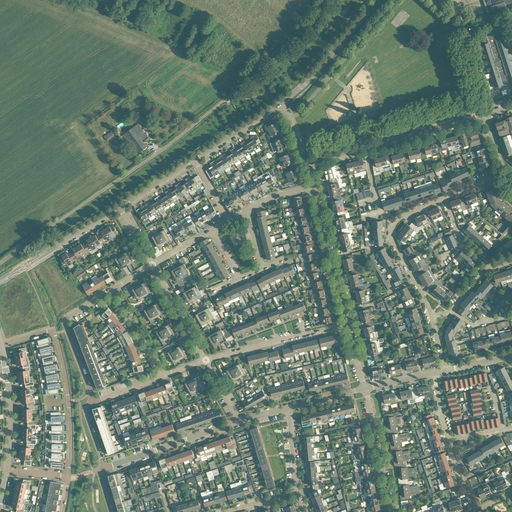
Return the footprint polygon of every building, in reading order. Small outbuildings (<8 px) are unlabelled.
[(487,13),(492,12),(492,13),(506,8),(506,7),(508,6),(508,7),(511,6),(511,0),(484,0),(488,13),(487,13)] [(483,44),(479,46),(488,73),(490,73),(495,88),(501,86),(508,84),(510,88),(511,88),(511,87),(511,60),(505,38),(501,39),(499,34),(499,33),(498,33),(494,34),(493,34),(493,35),(487,36),(486,37),(483,38),(482,38),(482,39),(483,44)] [(131,107),(128,103),(117,110),(119,112),(122,110),(123,112),(128,108),(128,109),(131,107)] [(500,136),(504,135),(509,133),(508,129),(510,128),(510,130),(511,129),(511,119),(511,117),(506,118),(507,121),(505,122),(505,120),(498,122),(498,121),(494,123),(495,127),(496,127),(500,136)] [(265,124),(267,129),(268,131),(279,127),(278,124),(277,124),(275,120),(265,124)] [(126,132),(122,135),(124,138),(126,140),(129,144),(133,142),(140,152),(147,147),(142,140),(147,136),(144,132),(138,124),(126,132)] [(279,127),(268,131),(271,139),(276,136),(281,134),(279,130),(280,130),(279,127)] [(465,133),(460,135),(461,139),(463,146),(463,147),(468,145),(468,143),(470,143),(471,147),(480,144),(477,134),(478,134),(477,129),(473,130),(474,132),(467,134),(467,135),(465,136),(465,133)] [(104,137),(107,141),(115,135),(112,131),(104,137)] [(252,141),(250,142),(255,151),(260,148),(258,144),(261,142),(258,139),(259,139),(256,135),(254,137),(253,136),(250,138),(252,141)] [(270,143),(272,148),(285,142),(284,139),(283,140),(282,136),(277,138),(272,140),(273,142),(270,143)] [(457,136),(451,137),(454,148),(463,146),(461,139),(458,140),(457,136)] [(500,140),(501,144),(509,142),(506,136),(498,139),(498,140),(500,140)] [(454,148),(451,137),(446,139),(448,148),(451,147),(452,151),(455,151),(454,148)] [(441,143),(438,143),(439,147),(441,154),(442,154),(442,152),(446,151),(446,150),(448,150),(448,148),(446,139),(440,140),(441,143)] [(245,141),(243,142),(250,154),(255,151),(250,142),(247,144),(245,141)] [(242,147),(240,149),(245,157),(250,154),(243,142),(240,144),(242,147)] [(285,142),(272,148),(274,153),(277,152),(278,154),(283,152),(287,150),(286,146),(287,146),(285,142)] [(509,142),(501,144),(503,149),(501,149),(502,150),(511,147),(509,142)] [(435,144),(430,145),(432,153),(432,156),(441,154),(439,147),(436,147),(435,144)] [(425,151),(422,152),(424,159),(427,158),(426,155),(432,153),(430,145),(424,147),(425,151)] [(481,146),(472,148),(469,149),(470,152),(473,152),(475,158),(487,154),(485,148),(482,149),(481,146)] [(233,148),(232,149),(240,160),(245,157),(240,149),(237,150),(235,147),(233,148)] [(511,151),(511,147),(502,150),(502,152),(504,151),(505,156),(506,155),(507,158),(511,154),(511,153),(511,151)] [(229,155),(235,164),(240,160),(232,149),(230,150),(232,154),(229,155)] [(419,149),(413,150),(415,159),(421,157),(422,160),(424,159),(422,152),(420,153),(419,149)] [(409,155),(406,156),(408,163),(410,163),(410,160),(415,159),(413,150),(408,152),(409,155)] [(278,155),(281,162),(292,158),(291,155),(290,155),(288,151),(278,155)] [(403,153),(397,155),(399,163),(400,166),(405,164),(405,167),(408,166),(408,163),(406,156),(403,157),(403,153)] [(225,154),(222,155),(229,167),(235,164),(229,155),(227,157),(225,154)] [(487,154),(475,158),(477,163),(478,163),(488,160),(487,154)] [(222,160),(219,162),(224,170),(229,167),(222,155),(220,157),(222,160)] [(392,160),(389,160),(391,167),(392,173),(395,172),(393,164),(399,163),(397,155),(391,156),(392,160)] [(386,156),(380,158),(383,169),(388,168),(391,167),(389,160),(387,161),(386,156)] [(292,158),(281,162),(284,170),(294,165),(292,161),(293,161),(292,158)] [(383,169),(380,158),(374,159),(375,163),(372,163),(374,170),(380,169),(381,172),(383,171),(383,169)] [(215,160),(213,161),(220,173),(224,170),(219,162),(217,163),(215,160)] [(363,160),(357,161),(360,172),(365,171),(365,168),(366,168),(366,162),(363,163),(363,160)] [(488,160),(478,163),(480,168),(478,169),(479,172),(488,169),(487,166),(490,165),(488,160)] [(209,168),(206,170),(210,179),(220,173),(213,161),(210,163),(212,166),(209,168)] [(357,161),(351,163),(354,174),(360,172),(357,161)] [(343,165),(344,170),(345,172),(348,171),(348,175),(354,174),(351,163),(343,165)] [(331,167),(324,169),(323,169),(324,175),(338,171),(337,171),(336,170),(335,170),(334,166),(331,166),(331,167)] [(285,171),(287,178),(298,173),(297,170),(296,171),(294,167),(285,171)] [(466,168),(460,170),(464,177),(468,175),(468,177),(470,176),(466,168)] [(267,172),(263,174),(265,177),(269,185),(272,183),(274,187),(276,185),(274,183),(278,181),(274,172),(272,169),(267,172)] [(460,170),(455,173),(459,181),(460,181),(459,179),(464,177),(460,170)] [(338,171),(324,175),(326,180),(329,179),(330,182),(337,180),(341,179),(339,174),(338,171)] [(289,182),(284,184),(285,187),(301,183),(299,177),(298,173),(287,178),(289,182)] [(455,173),(450,175),(453,182),(457,180),(457,182),(459,181),(455,173)] [(263,174),(259,177),(267,191),(269,190),(268,188),(267,188),(266,187),(269,185),(265,177),(263,174)] [(190,176),(187,178),(194,189),(200,186),(199,185),(202,183),(200,178),(198,175),(192,179),(190,176)] [(267,191),(259,177),(254,179),(260,190),(262,189),(263,193),(267,191)] [(194,189),(187,178),(185,179),(187,182),(184,184),(189,192),(194,189)] [(260,190),(254,179),(253,179),(255,182),(251,184),(257,196),(260,195),(259,193),(257,193),(257,192),(260,190)] [(440,182),(441,185),(443,190),(449,187),(446,179),(440,182)] [(327,185),(328,191),(340,188),(338,182),(338,183),(337,180),(330,182),(331,184),(327,185)] [(180,183),(177,184),(184,195),(189,192),(191,195),(184,184),(182,186),(180,183)] [(438,183),(432,185),(435,193),(441,192),(438,183)] [(177,189),(174,191),(179,199),(184,195),(177,184),(175,186),(177,189)] [(257,196),(251,184),(246,187),(251,195),(253,194),(255,197),(256,196),(257,197),(257,196)] [(244,185),(239,188),(241,190),(248,201),(251,200),(249,196),(251,195),(246,187),(245,187),(244,185)] [(432,185),(427,187),(429,194),(433,193),(434,194),(435,193),(432,185)] [(427,187),(421,189),(424,197),(425,197),(424,195),(429,194),(427,187)] [(340,188),(328,191),(330,197),(333,196),(334,199),(341,197),(340,194),(341,194),(340,188)] [(170,189),(167,191),(174,202),(179,199),(174,191),(171,192),(170,189)] [(421,189),(415,191),(418,198),(422,196),(422,198),(424,197),(421,189)] [(495,189),(486,192),(488,198),(497,195),(495,189)] [(241,190),(237,192),(241,201),(244,199),(245,202),(248,201),(241,190)] [(167,195),(164,197),(169,205),(170,205),(171,207),(175,205),(173,202),(174,202),(167,191),(165,192),(167,195)] [(415,191),(410,193),(412,201),(414,201),(413,199),(418,198),(415,191)] [(232,193),(231,193),(238,207),(240,206),(238,203),(241,201),(237,192),(233,195),(232,193)] [(231,196),(223,200),(227,209),(234,205),(236,208),(238,207),(231,193),(230,194),(231,196)] [(410,193),(404,194),(406,201),(411,200),(411,201),(412,201),(410,193)] [(474,193),(470,195),(473,204),(478,202),(479,205),(482,204),(481,201),(480,199),(477,200),(474,193)] [(303,195),(286,199),(287,204),(293,203),(294,206),(298,205),(302,204),(302,201),(304,200),(305,199),(304,199),(303,195)] [(467,203),(465,204),(467,209),(472,207),(471,204),(473,204),(470,195),(465,196),(467,203)] [(497,195),(488,198),(491,205),(499,199),(497,195)] [(159,196),(157,197),(164,208),(169,205),(164,197),(161,199),(159,196)] [(164,208),(157,197),(155,199),(157,202),(154,204),(159,212),(161,214),(166,211),(164,208)] [(331,202),(333,208),(341,206),(343,205),(341,197),(334,199),(335,201),(331,202)] [(399,197),(393,199),(396,206),(400,205),(401,206),(402,206),(399,197)] [(459,198),(455,200),(458,209),(461,208),(462,211),(467,209),(465,204),(462,205),(459,198)] [(393,199),(388,201),(390,210),(392,209),(391,208),(396,206),(393,199)] [(499,199),(491,205),(496,210),(503,202),(499,199)] [(455,200),(450,202),(453,211),(458,209),(455,200)] [(388,201),(382,203),(384,210),(389,209),(389,210),(390,210),(388,201)] [(149,202),(147,204),(154,215),(156,217),(161,214),(159,212),(154,204),(151,205),(149,202)] [(498,211),(496,213),(499,216),(501,214),(507,206),(503,202),(496,210),(498,211)] [(146,208),(144,210),(149,218),(154,215),(147,204),(144,205),(146,208)] [(289,208),(286,209),(286,211),(289,210),(290,213),(292,212),(293,216),(305,213),(304,210),(306,209),(307,208),(306,208),(305,204),(303,205),(289,208)] [(205,211),(211,222),(213,221),(211,218),(217,214),(212,206),(209,208),(205,211)] [(341,206),(333,208),(334,213),(337,212),(338,215),(345,213),(348,213),(347,210),(342,211),(341,206)] [(507,206),(501,214),(505,218),(511,210),(507,206)] [(438,207),(433,209),(437,218),(439,221),(443,218),(442,216),(438,207)] [(211,222),(203,208),(204,211),(200,213),(205,222),(207,220),(209,223),(211,222)] [(150,220),(149,218),(144,210),(141,212),(139,209),(137,210),(145,223),(150,220)] [(437,218),(433,209),(428,211),(433,220),(437,218)] [(200,213),(196,216),(202,227),(204,226),(202,223),(205,222),(200,213)] [(307,213),(291,218),(288,218),(288,220),(291,220),(292,222),(297,221),(298,225),(307,222),(306,219),(309,219),(309,217),(308,217),(307,213)] [(335,218),(337,224),(348,222),(348,221),(349,221),(348,218),(346,218),(345,213),(338,215),(339,218),(335,218)] [(424,214),(419,216),(423,225),(424,228),(429,225),(431,224),(431,223),(429,219),(427,220),(424,214)] [(196,216),(191,218),(196,226),(199,225),(200,228),(202,227),(196,216)] [(416,222),(412,223),(416,228),(423,225),(419,216),(414,218),(416,222)] [(196,226),(191,218),(187,221),(193,232),(195,231),(193,228),(196,226)] [(187,232),(181,221),(177,223),(184,237),(185,238),(188,236),(186,234),(185,234),(184,233),(187,232)] [(193,232),(187,221),(182,223),(187,232),(190,230),(191,233),(193,232)] [(348,222),(337,224),(338,230),(341,229),(342,232),(351,230),(354,229),(353,225),(349,226),(348,222)] [(468,223),(466,225),(467,227),(463,232),(464,233),(465,232),(468,235),(476,226),(473,224),(473,225),(469,222),(468,223)] [(170,230),(175,239),(181,235),(183,238),(184,237),(177,223),(172,226),(173,228),(170,230)] [(294,231),(295,231),(296,235),(304,233),(309,231),(308,228),(311,228),(312,227),(310,226),(310,223),(293,227),(294,231)] [(407,224),(403,229),(410,235),(414,230),(417,233),(419,231),(416,228),(412,223),(409,226),(407,224)] [(107,227),(105,229),(111,239),(116,236),(115,235),(118,234),(118,233),(117,231),(116,231),(113,225),(108,228),(107,227)] [(476,226),(468,235),(472,238),(471,239),(472,240),(478,233),(474,229),(476,227),(476,226)] [(509,228),(506,226),(501,232),(504,234),(509,228)] [(162,231),(158,233),(161,238),(168,235),(164,227),(161,229),(162,231)] [(103,231),(98,234),(104,243),(106,241),(107,242),(111,239),(105,229),(103,230),(103,231)] [(400,234),(397,237),(401,240),(404,242),(404,241),(406,239),(407,239),(410,235),(403,229),(399,234),(400,234)] [(339,235),(341,241),(351,238),(350,233),(352,233),(351,230),(342,232),(343,234),(339,235)] [(303,243),(306,242),(311,240),(311,237),(313,237),(314,236),(313,235),(312,232),(307,233),(295,236),(296,240),(302,239),(303,243)] [(151,235),(155,242),(161,238),(158,233),(154,235),(153,233),(151,235)] [(478,233),(472,240),(473,241),(474,240),(478,243),(483,237),(478,233)] [(93,236),(91,238),(97,248),(102,245),(101,244),(104,243),(98,234),(94,237),(93,236)] [(168,235),(161,238),(164,244),(168,242),(169,243),(172,242),(168,235)] [(444,238),(446,244),(454,240),(452,235),(444,238)] [(483,237),(478,243),(481,246),(480,247),(481,248),(487,241),(483,237)] [(87,242),(84,243),(89,251),(91,254),(94,253),(93,251),(97,248),(91,238),(88,239),(89,240),(87,242)] [(157,252),(154,254),(156,257),(162,254),(161,254),(159,249),(161,248),(160,246),(164,244),(161,238),(155,242),(157,246),(155,247),(156,250),(157,252)] [(351,238),(341,241),(342,247),(354,244),(353,240),(352,240),(351,238)] [(207,239),(200,243),(203,247),(211,243),(210,243),(207,239)] [(454,240),(446,244),(449,249),(457,246),(454,240)] [(313,241),(296,245),(297,250),(302,248),(303,252),(307,251),(312,250),(311,247),(314,246),(315,245),(313,244),(313,241)] [(487,241),(481,248),(486,252),(492,245),(487,241)] [(79,245),(76,247),(83,257),(87,254),(87,253),(89,251),(84,243),(79,246),(79,245)] [(211,243),(203,247),(203,248),(204,247),(206,251),(213,248),(211,243)] [(354,244),(342,247),(343,252),(351,250),(351,247),(355,246),(354,244)] [(414,250),(411,245),(403,250),(406,255),(411,252),(413,255),(420,251),(419,248),(414,250)] [(75,249),(70,252),(75,260),(78,259),(78,260),(83,257),(76,247),(74,248),(75,249)] [(213,248),(206,251),(209,256),(216,252),(213,248)] [(385,248),(377,252),(380,257),(386,253),(384,249),(386,249),(385,248)] [(125,253),(121,255),(124,260),(131,257),(127,249),(126,250),(124,251),(125,253)] [(306,261),(314,259),(314,256),(316,255),(317,254),(316,253),(315,250),(312,251),(298,254),(299,256),(299,259),(305,257),(306,261)] [(423,259),(420,254),(422,253),(420,251),(413,255),(414,257),(409,260),(412,266),(420,261),(423,259)] [(461,251),(460,253),(456,258),(461,262),(466,255),(461,251)] [(75,260),(70,252),(65,255),(64,254),(62,256),(62,257),(59,259),(64,267),(67,265),(68,266),(70,265),(73,263),(72,262),(75,260)] [(216,252),(209,256),(212,261),(219,257),(216,252)] [(386,253),(380,257),(383,263),(390,258),(390,257),(389,258),(386,253)] [(346,259),(343,260),(344,266),(352,264),(355,263),(353,254),(346,256),(346,259)] [(114,257),(118,264),(124,260),(121,255),(117,257),(116,255),(114,257)] [(466,255),(461,262),(465,266),(471,259),(466,255)] [(131,257),(124,260),(128,266),(132,263),(133,265),(135,264),(131,257)] [(181,265),(177,267),(180,273),(187,269),(184,265),(187,263),(183,257),(179,260),(181,265)] [(219,257),(212,261),(214,266),(221,262),(219,257)] [(390,258),(383,263),(386,268),(392,264),(390,260),(391,259),(390,258)] [(308,270),(312,269),(317,268),(316,265),(318,264),(319,263),(318,263),(317,259),(312,260),(301,263),(302,268),(307,266),(308,270)] [(471,259),(465,266),(470,270),(476,263),(471,259)] [(124,260),(118,264),(122,271),(124,270),(123,268),(128,266),(124,260)] [(420,261),(412,266),(415,271),(418,269),(419,272),(429,267),(427,264),(423,266),(420,261)] [(221,262),(214,266),(217,270),(224,266),(221,262)] [(42,271),(41,271),(41,272),(45,278),(54,272),(56,275),(58,278),(64,274),(59,266),(54,268),(51,264),(44,268),(45,269),(42,271)] [(352,264),(344,266),(345,271),(351,270),(352,272),(359,271),(358,268),(354,269),(352,264)] [(392,264),(386,268),(387,267),(390,272),(397,268),(396,265),(394,267),(392,264)] [(292,265),(287,267),(290,275),(295,273),(292,265)] [(224,266),(217,270),(220,275),(227,271),(224,266)] [(108,272),(103,276),(107,282),(108,283),(113,280),(110,276),(112,274),(108,267),(105,269),(108,272)] [(173,270),(172,268),(167,271),(170,276),(173,274),(174,276),(180,273),(177,267),(173,270)] [(281,268),(285,277),(290,275),(287,267),(282,269),(281,268)] [(418,276),(421,282),(429,277),(426,271),(430,269),(429,267),(419,272),(421,275),(418,276)] [(281,268),(276,271),(280,278),(284,276),(285,277),(281,268)] [(310,279),(314,278),(319,277),(318,274),(321,273),(321,272),(320,272),(319,268),(314,269),(303,272),(304,277),(309,275),(310,279)] [(397,268),(390,272),(392,278),(400,273),(397,268)] [(82,272),(81,269),(69,277),(70,279),(82,272)] [(180,273),(183,278),(188,276),(191,281),(193,280),(191,276),(187,269),(180,273)] [(507,282),(507,280),(506,280),(504,272),(501,273),(500,270),(498,271),(501,282),(502,284),(507,282)] [(227,271),(220,275),(222,280),(229,276),(227,271)] [(276,271),(271,273),(275,280),(280,278),(276,271)] [(349,276),(350,281),(358,279),(357,274),(360,273),(359,271),(352,272),(352,275),(349,276)] [(501,282),(498,271),(496,271),(497,274),(493,275),(493,276),(490,277),(492,282),(495,282),(495,283),(501,282)] [(180,273),(174,276),(177,282),(175,283),(176,285),(178,284),(179,287),(184,284),(181,279),(183,278),(180,273)] [(271,273),(266,275),(270,282),(275,280),(271,273)] [(400,273),(392,278),(395,282),(393,283),(395,287),(401,284),(399,280),(403,278),(400,273)] [(261,277),(262,278),(265,286),(265,285),(270,282),(266,275),(261,277)] [(103,276),(98,279),(102,285),(107,282),(103,276)] [(314,288),(318,287),(323,286),(322,283),(324,282),(325,281),(324,280),(323,277),(306,281),(308,286),(313,284),(314,288)] [(429,277),(421,282),(424,287),(427,285),(429,289),(439,281),(437,278),(436,279),(434,280),(432,282),(429,277)] [(257,281),(259,285),(260,288),(265,286),(262,278),(257,281)] [(98,279),(93,282),(97,288),(102,285),(98,279)] [(358,279),(350,281),(352,287),(358,286),(358,288),(365,287),(365,284),(360,285),(358,279)] [(143,283),(139,286),(142,291),(148,287),(144,280),(142,281),(143,283)] [(193,280),(191,281),(193,285),(194,287),(190,289),(193,295),(199,291),(195,284),(193,280)] [(486,280),(482,284),(489,290),(493,285),(486,280)] [(250,282),(250,283),(255,294),(258,293),(256,290),(258,289),(257,286),(255,281),(250,284),(250,282)] [(441,283),(439,281),(429,289),(433,291),(431,293),(436,297),(443,288),(439,284),(440,283),(441,283)] [(93,282),(88,285),(93,292),(97,288),(93,282)] [(250,283),(245,285),(248,292),(253,290),(253,291),(255,294),(250,283)] [(482,284),(478,289),(485,294),(489,290),(482,284)] [(88,285),(83,288),(85,290),(88,295),(93,292),(88,285)] [(245,285),(240,287),(243,294),(248,292),(245,285)] [(135,288),(134,286),(131,287),(135,295),(142,291),(139,286),(135,288)] [(325,286),(309,290),(307,291),(307,293),(309,292),(310,295),(315,293),(316,297),(320,296),(325,295),(324,292),(327,291),(327,290),(326,289),(325,286)] [(148,287),(142,291),(145,297),(149,294),(150,296),(152,295),(148,287)] [(240,287),(235,289),(238,297),(243,294),(240,287)] [(355,292),(357,298),(365,296),(364,290),(366,289),(365,287),(358,288),(359,291),(355,292)] [(407,287),(396,293),(397,295),(399,295),(400,297),(409,292),(406,287),(407,287)] [(448,291),(443,288),(436,297),(441,300),(443,298),(447,301),(453,293),(449,289),(449,290),(448,291)] [(182,291),(186,298),(193,295),(190,289),(186,292),(185,290),(182,291)] [(235,289),(230,291),(233,299),(238,297),(235,289)] [(472,291),(481,299),(485,294),(478,289),(479,289),(475,294),(472,291)] [(142,291),(135,295),(139,302),(142,301),(141,299),(145,297),(142,291)] [(199,291),(193,295),(196,300),(200,298),(201,300),(203,298),(199,291)] [(230,291),(225,294),(229,302),(228,301),(233,299),(230,291)] [(472,291),(468,296),(475,302),(479,297),(481,299),(472,291)] [(400,297),(403,302),(403,303),(412,298),(409,292),(400,297)] [(225,295),(220,297),(224,304),(229,302),(225,294),(225,295)] [(193,295),(186,298),(190,306),(193,304),(192,302),(196,300),(193,295)] [(327,295),(323,296),(311,299),(312,304),(314,303),(315,307),(318,306),(322,305),(327,304),(326,301),(329,300),(329,299),(328,298),(327,295)] [(365,296),(357,298),(358,303),(362,302),(362,305),(369,303),(369,300),(366,301),(365,296)] [(468,296),(464,300),(471,306),(475,302),(468,296)] [(215,299),(217,304),(219,306),(224,304),(220,297),(215,299)] [(403,303),(403,302),(399,305),(400,307),(402,307),(405,306),(406,308),(407,308),(408,311),(414,309),(412,305),(415,303),(412,298),(403,303)] [(377,304),(378,307),(380,306),(381,309),(385,307),(383,300),(377,304)] [(467,311),(471,306),(464,300),(460,305),(462,307),(469,313),(469,312),(467,311)] [(155,304),(150,307),(154,312),(160,309),(156,301),(154,303),(155,304)] [(298,304),(293,306),(296,314),(299,313),(299,314),(301,314),(298,304)] [(320,315),(324,314),(329,313),(328,310),(331,309),(332,308),(330,308),(330,304),(325,305),(313,308),(314,313),(320,311),(320,315)] [(206,309),(202,311),(205,317),(211,313),(214,311),(212,309),(210,308),(209,309),(207,306),(205,307),(206,309)] [(143,309),(147,316),(154,312),(150,307),(146,309),(145,307),(143,309)] [(469,313),(462,307),(458,311),(465,317),(469,313)] [(97,316),(99,318),(102,315),(106,319),(112,313),(113,312),(108,308),(104,312),(102,310),(97,316)] [(288,308),(283,310),(286,318),(289,317),(290,318),(292,317),(288,308)] [(406,312),(404,312),(405,315),(407,314),(408,317),(418,314),(416,308),(414,309),(408,311),(406,312)] [(160,309),(154,312),(157,318),(161,315),(162,317),(164,316),(160,309)] [(372,314),(371,309),(359,311),(361,317),(369,315),(372,314)] [(195,322),(198,320),(205,317),(202,311),(200,312),(199,311),(194,313),(196,316),(194,317),(194,319),(195,322)] [(211,313),(205,317),(208,322),(212,320),(213,322),(216,320),(214,317),(217,315),(215,311),(214,311),(211,313)] [(154,312),(147,316),(151,323),(153,322),(152,320),(157,318),(154,312)] [(27,315),(22,316),(25,326),(32,324),(32,327),(43,323),(40,313),(28,317),(27,315)] [(112,313),(106,319),(110,323),(116,317),(112,313)] [(332,313),(315,317),(316,319),(316,322),(322,321),(323,324),(331,322),(331,319),(333,318),(334,317),(333,317),(332,313)] [(418,314),(408,317),(410,323),(420,320),(418,314)] [(369,315),(361,317),(362,323),(366,322),(366,325),(373,323),(373,320),(370,321),(369,315)] [(456,316),(452,321),(460,326),(463,320),(456,316)] [(116,317),(110,323),(113,327),(120,322),(116,317)] [(209,324),(208,322),(205,317),(198,320),(203,328),(209,324)] [(259,327),(256,319),(256,320),(251,322),(254,330),(259,328),(259,327)] [(409,330),(412,329),(422,326),(420,320),(410,323),(411,326),(408,327),(409,330)] [(245,321),(240,323),(241,326),(245,335),(247,334),(246,333),(249,332),(246,324),(245,321)] [(452,321),(449,326),(456,331),(460,326),(452,321)] [(120,322),(113,327),(116,331),(117,332),(123,326),(120,322)] [(166,325),(162,328),(165,333),(172,330),(168,322),(165,324),(166,325)] [(373,323),(366,325),(367,327),(363,328),(365,334),(373,332),(371,326),(374,326),(373,323)] [(90,342),(83,324),(80,325),(79,324),(74,327),(81,345),(80,346),(90,342)] [(123,326),(117,332),(120,336),(126,331),(123,326)] [(241,326),(237,328),(240,336),(242,334),(243,336),(245,335),(241,326)] [(412,329),(414,335),(415,334),(416,337),(422,335),(421,332),(424,331),(423,331),(422,326),(412,329)] [(444,333),(454,335),(456,331),(449,326),(446,331),(447,332),(446,334),(444,333)] [(155,330),(159,337),(165,333),(162,328),(158,330),(157,328),(155,330)] [(218,331),(214,333),(217,339),(224,335),(227,333),(225,330),(226,330),(225,329),(221,331),(220,328),(217,329),(218,331)] [(172,330),(165,333),(168,339),(172,336),(173,338),(176,337),(172,330)] [(126,331),(120,336),(123,341),(130,337),(127,331),(126,331)] [(373,332),(365,334),(366,339),(370,339),(370,341),(377,339),(377,337),(376,331),(373,332)] [(224,335),(217,339),(220,344),(224,342),(225,344),(228,342),(227,341),(226,339),(231,336),(229,332),(227,333),(224,335)] [(165,333),(159,337),(163,344),(165,343),(164,341),(168,339),(165,333)] [(207,335),(211,342),(217,339),(214,333),(210,335),(209,334),(207,335)] [(454,335),(444,333),(444,334),(446,334),(446,336),(445,336),(446,342),(455,340),(454,335)] [(500,335),(500,336),(502,343),(505,342),(506,344),(508,344),(505,333),(500,335)] [(336,335),(334,335),(336,344),(336,345),(341,344),(342,346),(345,345),(343,339),(340,340),(340,336),(336,336),(336,335)] [(48,337),(31,342),(32,344),(35,343),(37,350),(48,347),(47,343),(50,342),(49,339),(48,337)] [(130,337),(123,341),(125,346),(133,343),(130,337)] [(483,340),(478,341),(480,349),(484,348),(484,351),(486,351),(483,337),(483,340)] [(486,337),(483,337),(486,351),(488,350),(487,348),(491,347),(489,339),(487,339),(486,337)] [(495,337),(489,339),(491,347),(495,346),(495,348),(497,348),(495,337)] [(367,345),(369,350),(380,348),(379,343),(383,342),(383,338),(377,339),(370,341),(371,344),(367,345)] [(217,339),(211,342),(215,350),(217,348),(216,346),(220,344),(217,339)] [(455,340),(446,342),(448,348),(456,346),(455,340)] [(90,342),(80,346),(81,346),(83,351),(82,351),(92,347),(91,347),(90,343),(90,342)] [(133,343),(125,346),(127,351),(135,348),(133,343)] [(178,346),(174,349),(177,354),(184,351),(180,343),(177,345),(178,346)] [(37,350),(33,351),(34,353),(38,352),(38,353),(40,353),(41,358),(42,358),(50,356),(49,352),(52,351),(53,351),(52,348),(51,348),(51,346),(48,347),(37,350)] [(456,346),(448,348),(449,354),(452,354),(460,351),(458,352),(456,346)] [(92,348),(92,347),(82,351),(83,351),(85,356),(84,356),(84,357),(94,353),(94,352),(92,348)] [(19,352),(14,353),(15,359),(28,357),(27,357),(26,351),(25,348),(19,349),(19,352)] [(135,348),(127,351),(128,351),(130,356),(137,354),(135,348)] [(381,356),(381,354),(380,348),(369,350),(370,356),(374,355),(374,358),(377,357),(381,356)] [(167,351),(171,358),(177,354),(174,349),(170,351),(169,349),(167,351)] [(184,351),(177,354),(180,360),(184,357),(185,359),(188,358),(184,351)] [(94,354),(94,353),(84,357),(85,356),(87,361),(86,362),(96,358),(96,357),(94,354)] [(415,357),(410,358),(413,370),(419,369),(418,365),(420,365),(419,358),(418,353),(415,354),(415,357)] [(177,354),(171,358),(175,365),(177,364),(176,362),(180,360),(177,354)] [(244,362),(245,363),(247,368),(250,368),(249,365),(254,363),(252,354),(250,354),(250,356),(247,357),(248,360),(244,362)] [(41,358),(36,360),(36,362),(40,361),(40,362),(42,362),(44,367),(52,365),(51,361),(54,361),(54,360),(55,360),(54,357),(53,357),(53,355),(50,356),(42,358),(41,358)] [(421,357),(419,358),(420,365),(423,364),(424,367),(430,366),(428,358),(427,355),(421,356),(421,357)] [(28,357),(15,359),(16,365),(22,364),(22,367),(29,366),(28,357)] [(96,359),(96,358),(86,362),(87,362),(89,367),(88,367),(98,363),(96,359)] [(405,361),(402,361),(404,368),(406,368),(407,371),(413,370),(410,358),(404,359),(405,361)] [(237,365),(233,367),(236,372),(243,369),(239,361),(236,363),(237,365)] [(385,364),(387,372),(390,371),(390,375),(396,373),(395,365),(394,365),(394,362),(388,363),(387,361),(385,362),(385,364)] [(400,364),(395,365),(396,373),(402,372),(401,369),(404,368),(402,361),(400,362),(400,364)] [(379,377),(385,376),(384,372),(387,372),(385,364),(385,362),(382,362),(382,365),(377,366),(379,377)] [(98,364),(98,363),(88,367),(89,367),(91,372),(90,372),(100,369),(100,368),(98,364)] [(44,367),(38,368),(38,370),(42,370),(42,371),(44,371),(45,376),(54,374),(53,370),(56,370),(57,369),(56,366),(55,364),(52,365),(44,367)] [(142,365),(141,365),(133,367),(134,372),(130,373),(130,376),(138,375),(138,372),(143,371),(142,365)] [(23,371),(17,372),(18,378),(29,376),(28,371),(30,370),(29,366),(22,367),(23,371)] [(379,377),(377,366),(371,367),(371,368),(369,369),(370,377),(373,376),(374,378),(379,377)] [(226,369),(230,376),(236,372),(233,367),(229,369),(228,367),(226,369)] [(504,367),(496,370),(499,376),(509,370),(508,369),(505,370),(504,367)] [(100,369),(90,372),(90,373),(91,372),(93,377),(92,378),(102,374),(102,373),(100,370),(100,369)] [(243,369),(236,372),(239,378),(243,375),(244,377),(247,376),(243,369)] [(509,370),(499,376),(502,381),(509,377),(507,374),(510,372),(509,370)] [(236,372),(230,376),(234,383),(236,382),(235,380),(239,378),(236,372)] [(43,376),(39,377),(40,380),(44,379),(44,380),(46,380),(47,385),(56,383),(55,380),(58,379),(58,376),(57,376),(57,374),(54,374),(45,376),(43,376)] [(102,374),(92,378),(93,378),(95,383),(94,383),(104,379),(104,378),(104,379),(102,375),(103,375),(102,374)] [(194,385),(201,382),(197,374),(195,376),(196,378),(191,380),(194,385)] [(29,376),(18,378),(19,384),(25,383),(25,386),(32,386),(34,386),(33,381),(30,382),(29,376)] [(509,377),(502,381),(504,386),(511,381),(511,379),(511,380),(509,377)] [(104,379),(94,383),(95,383),(97,388),(96,388),(96,389),(97,388),(97,389),(103,386),(109,384),(109,383),(106,385),(106,384),(104,380),(105,380),(104,379)] [(184,382),(188,389),(194,385),(191,380),(187,382),(186,380),(184,382)] [(165,384),(165,385),(168,393),(174,391),(175,395),(178,394),(175,386),(173,387),(171,382),(165,384)] [(201,382),(194,385),(197,391),(202,388),(203,390),(205,389),(201,382)] [(43,386),(41,386),(41,388),(45,387),(45,389),(47,389),(48,394),(58,393),(58,392),(57,392),(56,389),(59,388),(60,388),(59,385),(59,383),(56,383),(47,385),(43,386)] [(422,384),(423,387),(425,398),(433,396),(433,395),(431,386),(428,387),(428,383),(422,384)] [(165,385),(160,387),(163,395),(168,393),(165,385)] [(194,385),(188,389),(192,396),(194,395),(193,393),(197,391),(194,385)] [(417,391),(415,392),(417,402),(422,401),(423,399),(424,398),(425,398),(423,387),(419,388),(418,385),(416,385),(417,391)] [(25,390),(19,391),(20,396),(32,395),(31,395),(31,390),(32,390),(32,386),(25,386),(25,390)] [(160,387),(155,389),(158,397),(163,395),(160,387)] [(271,396),(277,395),(275,387),(267,388),(268,392),(270,392),(271,396)] [(409,390),(406,390),(407,397),(407,399),(408,404),(417,402),(415,392),(412,392),(411,387),(408,387),(409,390)] [(155,389),(150,391),(153,399),(158,397),(155,389)] [(400,395),(398,395),(399,402),(402,401),(402,400),(407,399),(407,397),(406,390),(402,391),(401,389),(399,389),(400,392),(400,395)] [(262,390),(257,393),(261,400),(266,397),(264,394),(267,394),(266,391),(263,392),(262,390)] [(392,393),(388,394),(391,405),(396,404),(396,402),(399,402),(398,395),(395,396),(394,390),(391,391),(392,393)] [(150,391),(144,393),(147,400),(153,399),(150,391)] [(140,399),(138,400),(140,408),(143,407),(142,403),(147,400),(144,393),(144,392),(138,394),(140,399)] [(383,398),(380,399),(382,405),(385,404),(385,403),(387,403),(388,405),(391,405),(388,394),(385,395),(384,392),(382,393),(383,398)] [(257,393),(252,396),(256,403),(261,400),(257,393)] [(32,395),(20,396),(20,402),(26,402),(27,406),(34,405),(33,401),(32,395)] [(132,396),(128,398),(132,407),(138,405),(135,396),(132,397),(132,396)] [(252,396),(247,399),(251,406),(256,403),(252,396)] [(126,398),(123,400),(126,409),(132,407),(128,398),(129,399),(127,399),(126,398)] [(247,399),(242,401),(246,408),(246,409),(251,406),(247,399)] [(121,400),(117,402),(121,411),(126,409),(123,400),(123,401),(121,401),(121,400)] [(115,402),(111,404),(115,414),(121,411),(117,402),(117,403),(116,403),(115,402)] [(27,409),(21,409),(21,415),(31,415),(31,409),(34,409),(34,405),(27,406),(27,409)] [(94,414),(103,411),(101,406),(94,409),(93,409),(94,413),(93,413),(94,415),(94,414)] [(219,409),(213,411),(216,418),(222,417),(222,416),(221,416),(219,409)] [(331,409),(326,410),(329,423),(334,422),(334,418),(331,409)] [(326,410),(320,412),(323,421),(322,421),(323,424),(329,422),(329,423),(326,410)] [(105,416),(103,411),(94,414),(94,415),(95,415),(96,418),(95,418),(95,420),(96,420),(96,419),(105,416)] [(213,411),(208,413),(211,420),(216,418),(213,411)] [(49,420),(45,420),(45,422),(49,422),(60,422),(63,421),(62,419),(63,419),(63,416),(62,416),(59,416),(59,412),(60,412),(50,413),(50,418),(48,418),(49,420)] [(320,412),(315,413),(318,425),(323,424),(322,421),(323,421),(320,412)] [(396,412),(384,415),(385,420),(387,420),(388,424),(396,422),(403,420),(406,420),(405,417),(403,417),(403,416),(397,417),(396,412)] [(208,413),(203,414),(205,422),(211,420),(208,413)] [(309,414),(312,424),(312,427),(318,425),(315,413),(309,414)] [(203,414),(197,416),(200,424),(205,422),(203,414)] [(309,414),(301,416),(302,426),(312,424),(309,414)] [(433,417),(432,417),(431,414),(423,417),(424,420),(423,420),(424,422),(423,423),(423,424),(423,425),(424,426),(427,425),(438,422),(437,420),(435,420),(433,417)] [(31,415),(21,415),(21,421),(27,421),(27,425),(36,425),(37,425),(37,420),(31,421),(31,415)] [(106,421),(105,416),(96,419),(96,420),(97,423),(97,425),(98,425),(98,424),(106,421)] [(197,416),(192,418),(194,426),(200,424),(197,416)] [(192,418),(186,420),(189,428),(194,426),(192,418)] [(186,420),(181,422),(183,430),(189,428),(186,420)] [(386,427),(387,432),(396,430),(396,428),(397,428),(397,426),(404,424),(403,420),(396,422),(388,424),(388,427),(386,427)] [(108,426),(106,421),(98,424),(98,425),(99,428),(98,428),(99,430),(99,429),(108,426)] [(46,426),(45,426),(45,431),(49,431),(51,431),(60,431),(63,431),(63,429),(63,426),(63,425),(60,425),(60,422),(49,422),(49,429),(46,429),(46,426)] [(438,423),(438,422),(427,425),(425,426),(427,432),(429,431),(437,428),(436,424),(438,423)] [(172,424),(167,426),(169,434),(175,432),(172,424)] [(21,428),(21,434),(32,434),(32,429),(35,429),(36,425),(27,425),(27,428),(21,428)] [(110,431),(108,426),(99,429),(99,430),(100,429),(101,433),(100,433),(101,435),(101,434),(110,431)] [(160,426),(155,427),(159,438),(164,436),(161,428),(160,426)] [(167,426),(161,428),(164,436),(169,434),(167,426)] [(351,427),(348,428),(347,428),(344,429),(345,432),(348,431),(349,433),(348,434),(349,437),(361,434),(360,428),(352,430),(351,427)] [(438,431),(437,428),(429,431),(427,432),(428,437),(431,436),(442,432),(441,430),(438,431)] [(144,440),(141,431),(140,429),(135,431),(135,433),(138,442),(139,443),(142,442),(142,441),(144,440)] [(147,429),(141,431),(144,440),(144,441),(148,440),(148,439),(150,438),(147,429)] [(156,430),(150,432),(153,440),(159,438),(156,430)] [(396,430),(387,432),(388,437),(390,437),(391,441),(407,437),(409,436),(408,433),(406,433),(399,435),(398,433),(397,433),(396,430)] [(45,438),(45,440),(49,440),(51,440),(60,440),(63,440),(63,438),(64,438),(64,435),(63,435),(60,435),(60,431),(51,431),(51,437),(49,437),(49,438),(45,438)] [(112,436),(110,431),(101,434),(101,435),(101,434),(102,437),(102,438),(102,440),(103,439),(112,436)] [(442,432),(431,436),(433,441),(433,442),(440,439),(441,439),(440,435),(442,434),(442,432)] [(138,442),(135,433),(130,435),(133,444),(133,445),(137,444),(136,443),(138,442)] [(21,434),(21,440),(27,440),(26,444),(33,444),(36,444),(36,439),(31,439),(31,435),(32,435),(32,434),(21,434)] [(346,447),(349,446),(356,444),(355,441),(363,440),(361,434),(349,437),(350,437),(351,442),(345,444),(346,447)] [(112,436),(103,439),(104,442),(104,443),(103,443),(104,443),(105,444),(113,441),(116,440),(114,435),(112,436)] [(133,444),(130,435),(124,437),(127,447),(131,446),(131,445),(133,444)] [(230,436),(224,438),(228,448),(228,449),(233,448),(234,449),(237,448),(234,438),(231,439),(230,436)] [(407,437),(391,441),(392,444),(390,444),(391,450),(400,448),(400,447),(403,447),(402,443),(408,441),(407,437)] [(496,437),(494,438),(500,447),(505,445),(501,437),(497,439),(496,437)] [(224,438),(219,440),(222,450),(228,448),(224,438)] [(494,441),(491,443),(495,450),(500,447),(494,438),(493,439),(494,441)] [(441,442),(440,439),(433,442),(433,441),(429,442),(431,448),(434,447),(444,444),(443,441),(441,442)] [(45,447),(45,449),(49,449),(51,449),(60,450),(63,450),(63,448),(64,445),(63,444),(60,444),(60,440),(51,440),(51,446),(49,446),(49,447),(45,447)] [(219,440),(214,442),(217,452),(222,450),(219,440)] [(115,446),(113,441),(105,444),(106,447),(105,448),(106,450),(106,449),(115,446)] [(214,442),(208,444),(212,454),(217,452),(214,442)] [(486,442),(484,443),(490,453),(495,450),(491,443),(487,445),(486,442)] [(480,447),(485,456),(490,453),(484,443),(483,444),(484,447),(481,448),(480,447)] [(20,447),(20,453),(30,454),(31,448),(33,448),(33,444),(26,444),(26,447),(20,447)] [(208,444),(203,446),(206,456),(212,454),(208,444)] [(354,454),(366,451),(364,445),(356,447),(356,444),(349,446),(349,449),(351,448),(352,454),(354,454)] [(444,444),(434,447),(436,453),(443,450),(442,446),(445,445),(444,444)] [(117,445),(115,446),(106,449),(107,449),(108,452),(107,453),(108,455),(119,451),(117,445)] [(206,456),(203,446),(197,448),(198,450),(198,451),(196,452),(198,457),(198,460),(201,459),(201,458),(206,456)] [(479,451),(476,452),(480,459),(485,457),(485,456),(480,447),(478,448),(479,451)] [(400,448),(391,450),(392,455),(394,454),(395,458),(411,454),(410,450),(402,452),(402,450),(401,450),(400,448)] [(45,456),(45,458),(49,458),(51,458),(60,459),(63,459),(63,457),(63,454),(60,453),(60,450),(51,449),(51,455),(49,455),(49,456),(45,456)] [(192,450),(186,451),(189,459),(194,457),(192,450)] [(186,451),(181,453),(184,461),(189,459),(186,451)] [(354,463),(360,462),(359,459),(367,457),(366,451),(354,454),(355,460),(353,460),(354,463)] [(444,452),(436,455),(434,456),(435,462),(438,461),(438,460),(449,457),(448,455),(445,456),(444,452)] [(472,452),(470,453),(475,462),(480,459),(476,452),(473,454),(472,452)] [(20,453),(19,459),(24,459),(24,465),(32,466),(32,465),(31,465),(31,459),(30,459),(30,454),(20,453)] [(181,453),(176,455),(178,463),(184,461),(181,453)] [(468,461),(465,462),(466,464),(469,463),(470,465),(472,464),(473,466),(476,464),(475,462),(470,453),(468,454),(470,456),(466,458),(468,461)] [(411,454),(395,458),(395,461),(393,461),(394,466),(396,466),(404,465),(406,464),(407,464),(406,459),(412,458),(411,454)] [(176,455),(170,457),(173,465),(178,463),(176,455)] [(170,457),(165,459),(167,467),(173,465),(170,457)] [(435,462),(437,467),(448,463),(447,460),(449,459),(449,457),(438,460),(438,461),(435,462)] [(44,464),(44,467),(48,467),(62,468),(62,467),(63,467),(63,463),(62,463),(59,463),(60,459),(51,458),(50,464),(48,464),(48,465),(44,464)] [(167,467),(165,459),(164,458),(159,460),(162,469),(167,467)] [(155,461),(149,463),(153,474),(159,472),(155,461)] [(357,472),(370,469),(369,463),(361,465),(360,462),(354,463),(353,463),(354,466),(357,466),(358,468),(356,469),(357,472)] [(149,463),(144,465),(148,476),(153,474),(149,463)] [(448,463),(437,467),(439,472),(452,468),(452,466),(449,467),(448,463)] [(406,464),(404,465),(396,466),(397,471),(399,471),(399,474),(410,473),(416,472),(415,468),(408,469),(408,467),(406,467),(406,464)] [(148,476),(144,465),(139,467),(143,478),(148,476)] [(139,467),(134,468),(138,479),(143,478),(139,467)] [(133,481),(138,479),(134,468),(129,470),(133,481)] [(452,468),(439,472),(441,478),(443,477),(452,474),(451,470),(453,470),(452,468)] [(355,478),(356,482),(364,480),(364,479),(363,476),(371,475),(370,469),(357,472),(355,472),(356,478),(355,478)] [(417,472),(416,472),(410,473),(399,474),(400,477),(398,477),(399,483),(412,481),(413,481),(409,481),(409,479),(409,477),(416,476),(416,473),(417,473),(417,472)] [(109,482),(118,479),(121,478),(119,473),(117,474),(108,476),(110,482),(109,482)] [(502,474),(504,478),(499,480),(503,488),(508,486),(506,483),(509,482),(508,479),(505,473),(502,474)] [(443,477),(441,478),(439,478),(441,484),(442,483),(455,479),(454,477),(452,478),(451,474),(452,474),(443,477)] [(497,477),(489,480),(492,487),(494,485),(497,491),(503,488),(499,480),(497,477)] [(118,479),(109,482),(110,482),(111,487),(123,484),(121,478),(118,479)] [(318,478),(307,479),(308,485),(312,484),(313,488),(319,487),(318,484),(318,481),(318,478)] [(488,478),(485,479),(486,482),(481,484),(482,488),(486,496),(491,493),(489,488),(492,487),(489,480),(488,478)] [(16,481),(15,486),(25,488),(27,489),(28,489),(29,484),(30,481),(23,479),(22,483),(16,481)] [(247,479),(241,481),(245,495),(251,493),(249,489),(252,488),(250,481),(248,482),(247,479)] [(365,489),(374,486),(373,480),(366,482),(365,479),(364,479),(364,480),(362,480),(356,482),(357,484),(359,484),(361,489),(361,490),(365,489)] [(442,483),(444,489),(454,485),(453,482),(456,481),(455,479),(442,483)] [(237,488),(239,496),(245,495),(241,481),(241,480),(239,481),(239,482),(236,483),(237,488)] [(410,486),(410,484),(412,484),(412,481),(399,483),(399,488),(401,488),(402,491),(414,490),(418,489),(417,485),(410,486)] [(156,483),(151,485),(151,487),(153,492),(159,490),(157,483),(156,484),(156,483)] [(230,485),(232,490),(234,498),(239,496),(237,488),(236,483),(230,485)] [(112,493),(124,489),(123,484),(111,487),(111,488),(111,487),(113,493),(112,493)] [(480,484),(472,488),(475,494),(478,493),(481,498),(486,496),(482,488),(481,484),(480,484)] [(361,495),(362,499),(369,497),(368,494),(374,492),(376,492),(374,486),(365,489),(361,490),(360,490),(361,493),(363,492),(364,495),(361,495)] [(219,493),(221,502),(227,500),(224,492),(223,487),(218,489),(219,493)] [(320,492),(319,490),(319,487),(313,488),(313,492),(309,493),(312,499),(321,495),(320,492)] [(114,498),(126,495),(124,489),(112,493),(113,493),(114,498)] [(221,502),(219,493),(218,489),(212,491),(212,492),(213,495),(216,503),(221,502)] [(414,490),(402,491),(402,494),(400,495),(401,500),(411,499),(411,494),(418,493),(418,489),(414,490)] [(226,491),(227,495),(228,500),(234,498),(232,490),(226,491)] [(206,491),(201,493),(205,507),(210,505),(208,497),(207,493),(206,491)] [(207,494),(208,497),(210,505),(216,503),(213,495),(212,492),(207,494)] [(116,504),(125,501),(123,496),(126,495),(114,498),(114,499),(115,498),(116,504)] [(321,495),(312,499),(314,504),(324,500),(323,498),(321,498),(320,496),(321,495)] [(369,497),(362,499),(362,501),(365,501),(367,506),(370,506),(379,504),(377,498),(369,499),(369,497)] [(453,499),(454,501),(457,509),(457,511),(463,509),(459,497),(453,499)] [(198,500),(192,501),(195,510),(201,508),(200,505),(203,504),(201,498),(198,499),(198,500)] [(447,499),(444,500),(446,507),(449,506),(451,511),(457,509),(454,501),(451,502),(449,498),(447,499)] [(324,500),(314,504),(316,509),(326,505),(328,504),(325,499),(324,500)] [(129,506),(128,500),(125,501),(116,504),(118,509),(117,509),(126,507),(129,506)] [(435,502),(435,503),(436,505),(437,507),(438,511),(444,511),(443,508),(446,507),(444,500),(441,501),(440,500),(435,502)] [(192,501),(187,503),(189,511),(195,510),(192,501)] [(12,502),(11,507),(17,508),(16,511),(19,511),(23,511),(24,509),(21,509),(22,504),(21,504),(12,502)] [(187,503),(181,505),(183,511),(186,511),(189,511),(187,503)] [(433,506),(427,508),(428,511),(436,511),(438,511),(437,507),(436,505),(435,503),(432,504),(433,506)]
